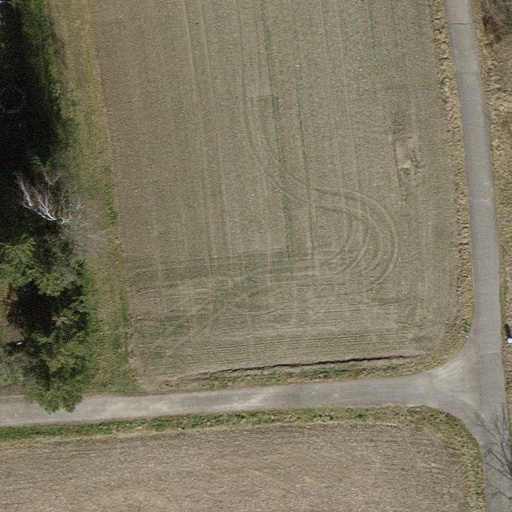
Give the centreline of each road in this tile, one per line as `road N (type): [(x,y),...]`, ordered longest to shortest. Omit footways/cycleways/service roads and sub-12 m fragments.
road 1 (track): [(460,0),(478,108),(501,511)]
road 2 (track): [(0,412),(492,389)]
